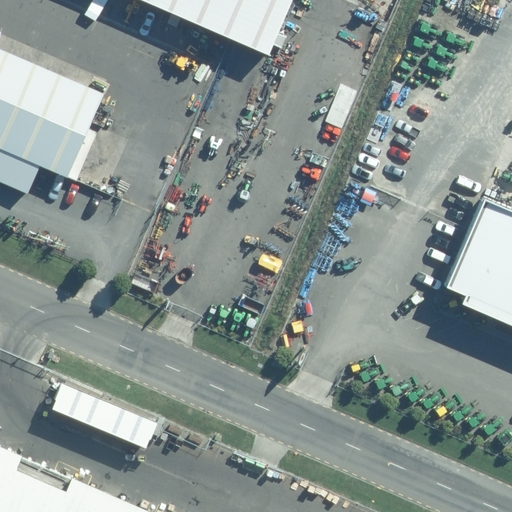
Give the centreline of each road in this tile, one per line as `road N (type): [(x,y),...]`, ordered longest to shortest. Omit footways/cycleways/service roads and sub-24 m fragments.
road 1 (unclassified): [(0,293),(502,511)]
road 2 (unknown): [(320,0),(166,365)]
road 3 (unknown): [(0,2),(146,66),(160,82),(162,113),(110,242)]
road 4 (unknown): [(345,310),(511,2)]
road 5 (unknown): [(227,511),(8,411),(0,396)]
road 6 (unknown): [(236,511),(345,310)]
road 7 (unknown): [(345,310),(511,392)]
road 8 (unknown): [(0,194),(110,242)]
